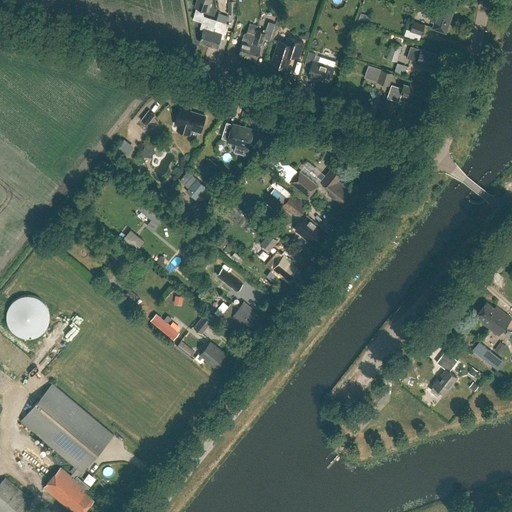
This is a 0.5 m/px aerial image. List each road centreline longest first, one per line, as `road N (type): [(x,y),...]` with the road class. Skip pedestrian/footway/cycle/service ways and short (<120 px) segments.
road 1 (unclassified): [(438,156),(420,143),(0,18)]
road 2 (tertiary): [(438,156),(154,511)]
road 3 (unclassified): [(348,385),(503,206)]
road 4 (unclassified): [(438,156),(485,0)]
road 5 (track): [(336,453),(386,397),(384,342)]
